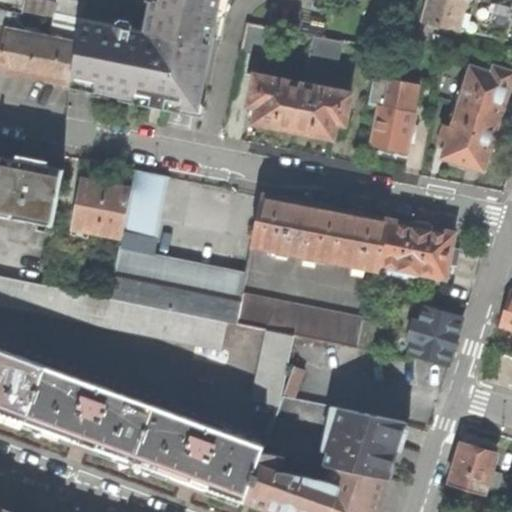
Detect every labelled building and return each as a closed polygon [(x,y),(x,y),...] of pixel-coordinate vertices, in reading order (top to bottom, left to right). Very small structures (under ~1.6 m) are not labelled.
[(0,69),(70,84),(83,23),(87,0),(56,0),(53,17),(76,21),(71,44),(37,37),(39,30),(28,28),(27,35),(15,32),(19,16),(0,12),(0,69)] [(213,14),(218,15),(220,0),(154,0),(148,36),(83,23),(70,84),(70,86),(144,100),(142,106),(155,109),(172,112),(173,106),(188,109),(201,99),(216,25),(210,25),(213,14)] [(456,28),(511,38),(511,0),(424,0),(414,39),(450,46),(454,30),(456,31),(456,28)] [(241,49),(274,55),(279,29),(246,23),(241,49)] [(291,60),(307,42),(297,34),(282,52),(291,60)] [(335,121),(344,123),(349,94),(329,90),(340,41),(311,35),(302,84),(293,129),(320,134),(332,137),(335,121)] [(469,66),(458,104),(500,117),(508,93),(511,78),(511,71),(485,63),(483,70),(469,66)] [(273,125),(293,129),(302,84),(255,75),(248,104),(257,105),(254,120),(273,125)] [(414,111),(419,85),(373,75),(367,104),(377,105),(369,144),(384,147),(406,151),(415,111),(414,111)] [(442,157),(484,169),(500,117),(458,104),(451,127),(444,125),(438,145),(441,146),(445,147),(442,157)] [(0,274),(40,283),(63,169),(31,163),(0,157),(0,274)] [(135,169),(131,188),(123,230),(159,237),(171,176),(154,172),(135,169)] [(82,178),(70,235),(120,245),(123,230),(131,188),(102,183),(82,178)] [(252,243),(341,260),(350,211),(311,204),(261,194),(252,243)] [(380,268),(381,264),(390,219),(367,215),(350,211),(341,260),(380,268)] [(381,264),(444,276),(453,232),(422,225),(390,219),(381,264)] [(148,255),(149,251),(120,245),(117,255),(224,277),(225,271),(148,255)] [(226,268),(225,271),(224,277),(117,255),(109,297),(227,321),(236,322),(241,294),(246,272),(226,268)] [(0,303),(222,351),(227,321),(109,297),(40,283),(0,274),(0,303)] [(499,324),(511,328),(511,291),(510,291),(504,308),(499,324)] [(363,317),(241,294),(236,322),(266,328),(295,334),(356,347),(363,319),(363,317)] [(409,352),(447,364),(455,339),(462,316),(423,305),(419,319),(414,318),(408,336),(413,337),(409,352)] [(376,322),(363,319),(356,347),(370,349),(376,322)] [(288,374),(295,334),(266,328),(254,388),(282,394),(284,395),(288,374)] [(0,412),(26,422),(47,365),(0,348),(0,412)] [(483,377),(511,385),(511,357),(491,351),(483,377)] [(155,405),(47,365),(26,422),(88,444),(135,461),(155,405)] [(304,371),(291,367),(288,374),(284,395),(282,394),(281,395),(294,397),(304,371)] [(261,451),(264,444),(155,405),(135,461),(198,484),(243,501),(261,451)] [(395,451),(405,420),(338,406),(325,465),(332,466),(386,477),(395,451)] [(511,502),(511,479),(508,478),(508,476),(491,471),(495,456),(485,453),(460,445),(455,464),(448,484),(511,502)] [(272,511),(293,511),(305,477),(278,472),(283,456),(261,451),(243,501),(243,502),(272,511)] [(373,511),(386,477),(332,466),(327,482),(305,477),(293,511),(373,511)]
